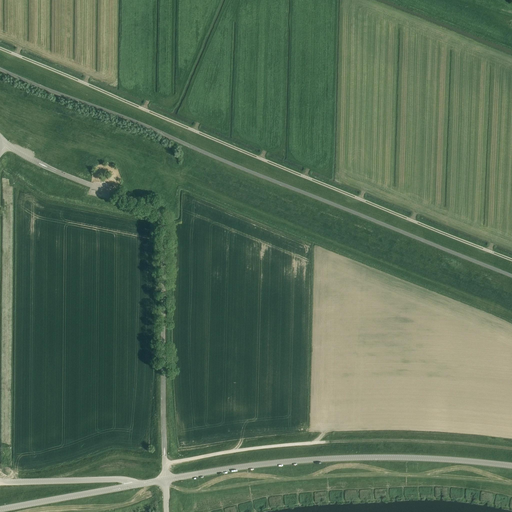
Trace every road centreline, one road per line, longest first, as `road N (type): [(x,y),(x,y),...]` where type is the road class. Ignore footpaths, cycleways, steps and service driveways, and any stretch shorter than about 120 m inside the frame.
road 1 (tertiary): [(511,465),(317,459),(165,479)]
road 2 (track): [(466,480),(336,474),(211,491),(165,489)]
road 3 (track): [(511,449),(329,441)]
road 4 (unclassified): [(329,441),(165,462)]
road 5 (unclassified): [(0,509),(132,484)]
road 6 (tertiary): [(132,484),(0,481)]
